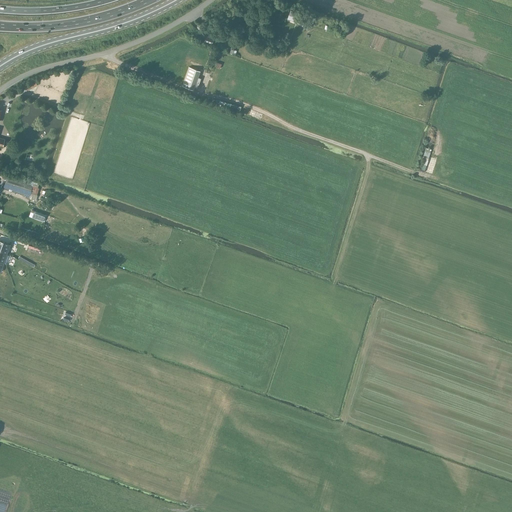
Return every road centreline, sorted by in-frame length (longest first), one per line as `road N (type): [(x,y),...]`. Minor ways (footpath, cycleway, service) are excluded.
road 1 (track): [(427,176),(204,94)]
road 2 (unclassified): [(0,89),(150,36),(212,0)]
road 3 (primary): [(0,66),(176,0)]
road 4 (primary): [(0,25),(67,24),(148,0)]
